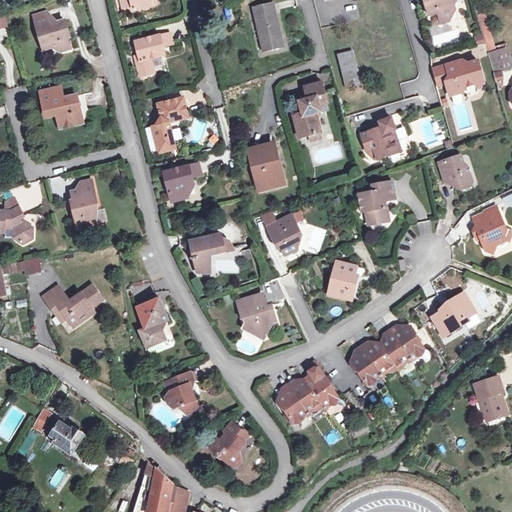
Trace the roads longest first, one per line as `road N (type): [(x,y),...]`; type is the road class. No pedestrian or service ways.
road 1 (residential): [(239,379),(276,435),(285,471),(267,499),(230,504),(73,376),(0,342)]
road 2 (residential): [(134,149),(155,228),(193,314),(239,379)]
road 3 (residential): [(134,149),(32,172),(11,96)]
road 4 (residential): [(96,0),(134,149)]
road 5 (residential): [(320,347),(410,282),(431,255)]
